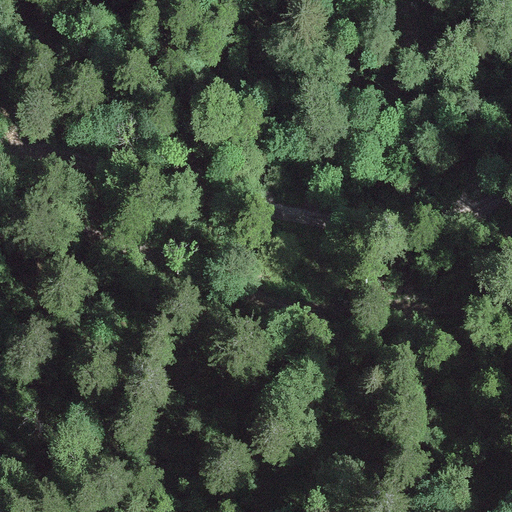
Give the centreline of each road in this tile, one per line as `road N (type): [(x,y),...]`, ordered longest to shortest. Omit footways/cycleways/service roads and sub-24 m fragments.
road 1 (track): [(0,213),(224,281),(297,312),(511,308)]
road 2 (track): [(511,190),(453,215),(378,223),(241,202),(51,157),(0,154)]
